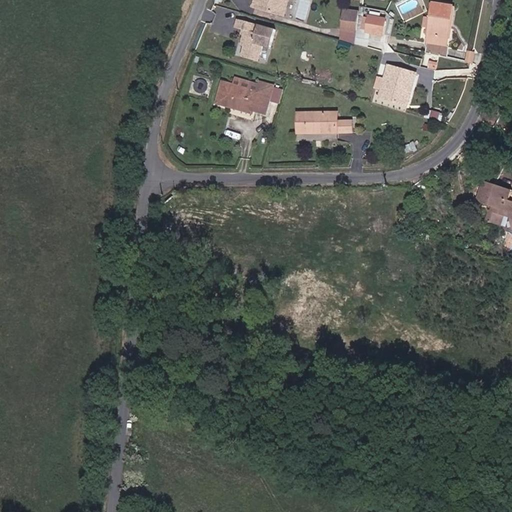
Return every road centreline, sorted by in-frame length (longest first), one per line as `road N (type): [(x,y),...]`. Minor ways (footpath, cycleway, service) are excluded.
road 1 (unclassified): [(498,0),(477,106),(454,142),(406,177),(147,174)]
road 2 (tertiary): [(110,511),(147,174)]
road 3 (unclassified): [(200,0),(158,96),(147,174)]
